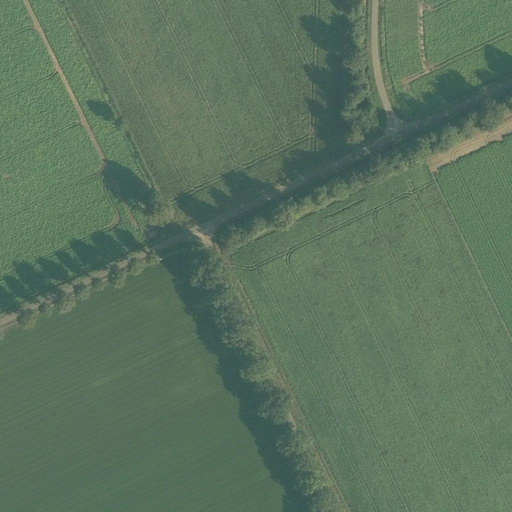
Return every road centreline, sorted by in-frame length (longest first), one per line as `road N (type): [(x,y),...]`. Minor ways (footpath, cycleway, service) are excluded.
road 1 (unclassified): [(328,511),(194,228)]
road 2 (unclassified): [(194,228),(393,133)]
road 3 (unclassified): [(0,320),(194,228)]
road 4 (unclassified): [(393,133),(373,98),(369,0)]
road 5 (unclassified): [(393,133),(511,78)]
